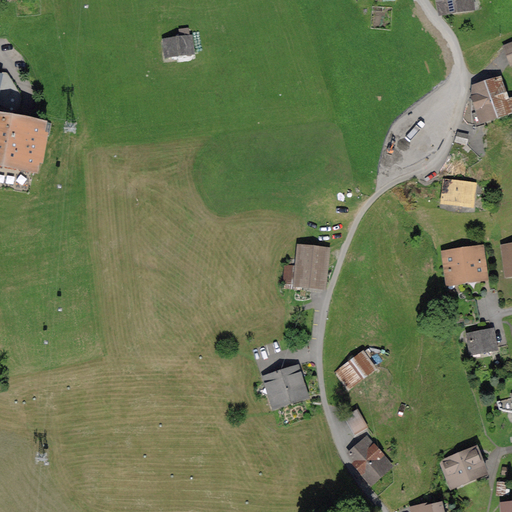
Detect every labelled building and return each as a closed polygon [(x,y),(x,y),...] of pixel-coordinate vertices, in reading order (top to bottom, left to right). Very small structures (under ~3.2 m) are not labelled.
[(163,37),(165,52),(192,49),(190,34),(163,37)] [(496,79),(494,74),(483,78),(494,109),(511,103),(511,98),(510,93),(505,94),(500,78),(496,79)] [(482,118),(480,114),(494,109),(483,78),(471,81),(474,90),(470,91),(475,107),(470,108),(474,120),(482,118)] [(38,133),(42,116),(0,108),(0,184),(29,189),(34,155),(39,156),(43,134),(38,133)] [(456,128),(455,135),(462,137),(464,130),(456,128)] [(471,196),(472,188),(470,188),(471,179),(444,176),(441,195),(469,198),(469,195),(471,196)] [(511,267),(511,242),(501,244),(504,259),(507,259),(508,268),(511,267)] [(283,278),(322,282),(326,247),(300,244),(297,265),(285,263),(283,278)] [(444,251),(448,276),(480,272),(477,246),(444,251)] [(466,332),(470,347),(492,342),(489,327),(466,332)] [(362,349),(335,369),(346,384),(373,365),(362,349)] [(278,364),(279,368),(263,373),(272,403),(306,392),(296,363),(287,365),(286,362),(278,364)] [(511,409),(511,391),(508,393),(494,397),(496,405),(511,407),(511,410),(511,409)] [(343,413),(354,432),(366,425),(356,406),(343,413)] [(366,434),(348,450),(359,466),(358,467),(368,480),(389,461),(366,434)] [(444,461),(451,479),(479,468),(472,450),(444,461)] [(511,511),(511,499),(501,501),(502,511),(511,511)] [(411,507),(412,511),(445,511),(445,509),(441,510),(439,501),(425,504),(425,501),(420,502),(420,505),(411,507)]
